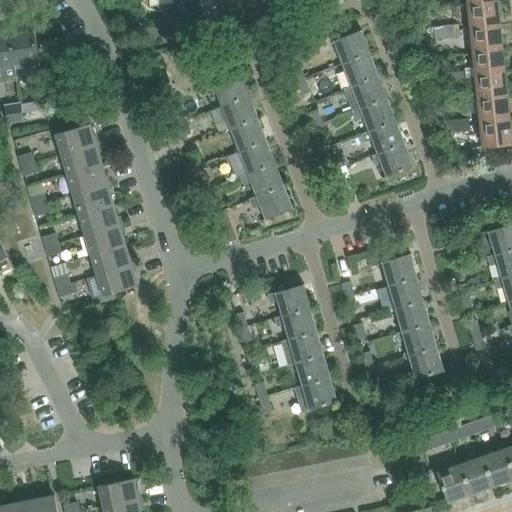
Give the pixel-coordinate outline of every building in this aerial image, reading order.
[(468,6),(470,30),(500,27),(497,3),(468,6)] [(262,24),(246,26),(247,35),(263,33),(262,24)] [(247,35),(246,26),(233,27),(234,36),(247,35)] [(470,30),(473,54),(502,50),(500,27),(470,30)] [(219,28),(204,29),(205,38),(220,37),(219,28)] [(190,30),(174,32),(175,41),(191,40),(190,30)] [(459,30),(435,33),(435,39),(459,37),(459,30)] [(34,31),(10,35),(15,66),(15,70),(39,67),(39,62),(34,31)] [(342,65),(371,54),(362,31),(333,42),(342,65)] [(175,41),(174,32),(161,33),(162,40),(162,42),(175,41)] [(10,35),(0,37),(0,68),(15,66),(10,35)] [(473,54),(474,68),(466,69),(467,78),(475,77),(505,74),(502,50),(473,54)] [(350,87),(379,76),(371,54),(342,65),(350,87)] [(151,60),(158,81),(168,78),(160,57),(151,60)] [(291,68),(297,82),(305,79),(300,65),(291,68)] [(439,75),(440,80),(464,78),(463,72),(439,75)] [(212,84),(221,107),(250,96),(241,73),(212,84)] [(475,77),(478,101),(507,98),(505,74),(475,77)] [(352,110),(353,112),(359,110),(388,99),(379,76),(350,87),(343,90),(346,97),(352,110)] [(464,78),(440,80),(440,87),(465,84),(464,78)] [(305,79),(297,82),(302,96),(311,92),(305,79)] [(221,107),(230,130),(259,119),(250,96),(221,107)] [(479,113),(480,124),(510,121),(507,98),(478,101),(469,101),(470,114),(479,113)] [(363,118),(368,132),(397,121),(388,99),(359,110),(353,112),(356,121),(363,118)] [(22,105),(24,114),(36,111),(35,102),(22,105)] [(25,120),(24,114),(22,105),(6,107),(9,122),(25,120)] [(171,110),(176,125),(185,122),(179,107),(171,110)] [(309,113),(314,126),(322,124),(322,123),(334,119),(333,115),(321,119),(317,110),(309,113)] [(230,130),(238,152),(267,141),(259,119),(230,130)] [(371,141),(377,155),(406,144),(397,121),(368,132),(361,135),(365,143),(371,141)] [(511,142),(510,121),(480,124),(483,149),(511,145),(511,142)] [(185,122),(176,125),(183,144),(192,140),(185,122)] [(55,134),(61,155),(96,145),(90,124),(55,134)] [(322,124),(314,126),(320,141),(328,137),(322,124)] [(469,125),(445,127),(445,134),(469,131),(469,125)] [(238,172),(240,178),(247,175),(276,164),(267,141),(238,152),(231,155),(238,172)] [(326,159),(331,171),(340,168),(340,167),(347,164),(339,142),(324,148),(327,158),(326,159)] [(406,144),(377,155),(372,156),(375,164),(380,163),(386,178),(415,167),(406,144)] [(61,155),(67,175),(102,165),(96,145),(61,155)] [(188,156),(193,169),(202,166),(197,152),(188,156)] [(18,157),(21,166),(35,163),(32,153),(18,157)] [(35,163),(21,166),(24,177),(38,173),(35,163)] [(250,183),(256,197),(285,186),(276,164),(247,175),(240,178),(244,186),(250,183)] [(67,175),(73,195),(108,185),(102,165),(67,175)] [(202,166),(193,169),(199,183),(208,180),(202,166)] [(340,168),(331,171),(345,206),(353,203),(340,168)] [(73,195),(79,215),(114,205),(108,185),(73,195)] [(285,186),(256,197),(249,200),(252,208),(259,205),(265,221),(294,209),(285,186)] [(30,197),(33,207),(47,203),(44,193),(30,197)] [(206,201),(211,215),(220,212),(215,198),(206,201)] [(47,203),(33,207),(36,217),(50,213),(47,203)] [(79,215),(85,236),(120,225),(114,205),(79,215)] [(220,212),(211,215),(216,228),(215,229),(221,245),(231,242),(220,212)] [(511,224),(487,232),(494,255),(511,250),(511,224)] [(85,236),(91,256),(126,245),(120,225),(85,236)] [(42,238),(45,247),(58,243),(56,234),(42,238)] [(0,240),(0,272),(13,266),(0,240)] [(58,243),(45,247),(48,257),(61,253),(58,243)] [(91,256),(97,276),(132,266),(126,245),(91,256)] [(496,264),(501,279),(511,275),(511,250),(494,255),(487,257),(489,266),(496,264)] [(447,254),(451,266),(460,263),(457,251),(447,254)] [(381,263),(388,287),(418,278),(411,254),(381,263)] [(460,265),(452,268),(456,282),(464,279),(463,276),(460,265)] [(132,266),(97,276),(103,297),(138,286),(132,266)] [(54,278),(56,287),(70,283),(67,274),(54,278)] [(503,287),(508,302),(511,300),(511,275),(501,279),(494,281),(497,289),(503,287)] [(388,287),(395,310),(424,301),(418,278),(388,287)] [(341,284),(345,299),(355,297),(351,282),(341,284)] [(70,283),(56,287),(59,298),(73,294),(70,283)] [(277,302),(281,317),(311,309),(304,285),(274,293),(267,295),(269,304),(277,302)] [(472,307),(468,293),(460,295),(464,309),(472,307)] [(355,297),(345,299),(349,312),(359,310),(355,297)] [(395,310),(401,333),(431,324),(424,301),(395,310)] [(284,326),(288,340),(318,332),(311,309),(281,317),(274,319),(277,328),(284,326)] [(235,315),(238,328),(247,325),(244,312),(235,315)] [(468,323),(472,337),(481,334),(477,321),(468,323)] [(366,338),(362,324),(353,326),(357,340),(366,338)] [(401,333),(408,356),(438,347),(431,324),(401,333)] [(247,325),(238,328),(243,343),(252,341),(247,325)] [(288,366),(295,364),(324,355),(318,332),(288,340),(281,343),(288,366)] [(481,334),(472,337),(476,351),(485,349),(481,334)] [(438,347),(408,356),(415,380),(445,371),(438,347)] [(361,354),(365,368),(374,365),(370,352),(361,354)] [(260,369),(256,354),(247,357),(251,371),(260,369)] [(295,364),(301,387),(331,378),(324,355),(295,364)] [(511,364),(509,355),(500,358),(503,370),(511,367),(511,364)] [(374,365),(365,368),(369,382),(378,380),(374,365)] [(331,378),(301,387),(295,388),(301,413),(338,402),(331,378)] [(255,385),(259,398),(268,396),(264,382),(255,385)] [(268,396),(259,398),(263,413),(272,410),(268,396)] [(511,408),(492,416),(496,427),(511,421),(511,408)] [(492,416),(473,422),(478,433),(496,427),(492,416)] [(473,422),(447,431),(452,443),(478,433),(473,422)] [(452,443),(447,431),(428,438),(433,449),(452,443)] [(353,440),(358,467),(370,465),(365,437),(353,440)] [(353,440),(341,442),(346,469),(358,467),(353,440)] [(341,442),(329,444),(334,472),(346,469),(341,442)] [(329,444),(317,447),(323,474),(334,472),(329,444)] [(317,447),(306,449),(311,477),(323,474),(317,447)] [(511,470),(504,448),(482,456),(493,487),(511,480),(511,470)] [(306,449),(294,452),(300,479),(311,477),(306,449)] [(294,452),(282,454),(288,481),(300,479),(294,452)] [(282,454),(271,456),(276,484),(288,481),(282,454)] [(271,456),(259,459),(265,486),(276,484),(271,456)] [(482,456),(460,464),(470,495),(493,487),(482,456)] [(259,459),(247,461),(253,488),(265,486),(259,459)] [(247,461),(235,463),(241,491),(253,488),(247,461)] [(241,491),(235,463),(223,466),(229,493),(241,491)] [(470,495),(460,464),(436,472),(447,503),(470,495)] [(99,486),(103,507),(139,500),(134,479),(99,486)] [(57,511),(54,496),(33,500),(35,511),(57,511)] [(35,511),(33,500),(13,504),(14,511),(35,511)] [(103,507),(104,511),(140,511),(139,500),(103,507)] [(64,506),(64,511),(76,511),(79,511),(77,502),(64,506)]
